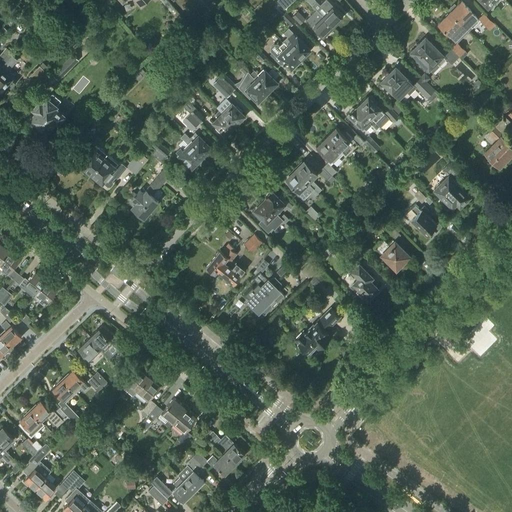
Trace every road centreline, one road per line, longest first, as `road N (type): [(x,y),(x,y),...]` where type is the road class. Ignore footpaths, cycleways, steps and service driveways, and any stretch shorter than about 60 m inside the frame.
road 1 (residential): [(385,25),(151,258)]
road 2 (tertiary): [(323,424),(511,236)]
road 3 (primary): [(294,426),(167,323)]
road 4 (residential): [(96,296),(221,398)]
road 5 (residential): [(0,388),(96,296)]
road 6 (primary): [(68,242),(100,282),(167,323)]
road 7 (primary): [(167,323),(132,285),(68,242)]
road 8 (residential): [(0,217),(96,296)]
